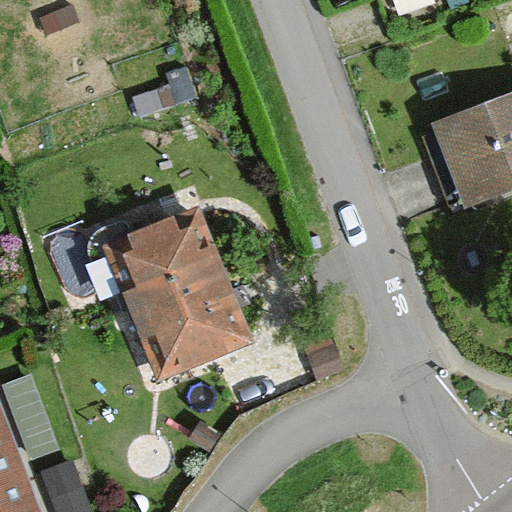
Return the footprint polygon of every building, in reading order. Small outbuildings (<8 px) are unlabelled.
[(394,0),(398,9),(419,0),(394,0)] [(511,108),(433,139),(462,215),(511,196),(511,108)] [(135,300),(162,381),(255,351),(212,219),(139,243),(144,260),(136,263),(147,296),(135,300)] [(41,373),(10,380),(26,458),(59,451),(41,373)] [(0,511),(35,511),(0,420),(0,511)] [(58,511),(94,511),(80,455),(46,464),(58,511)]
